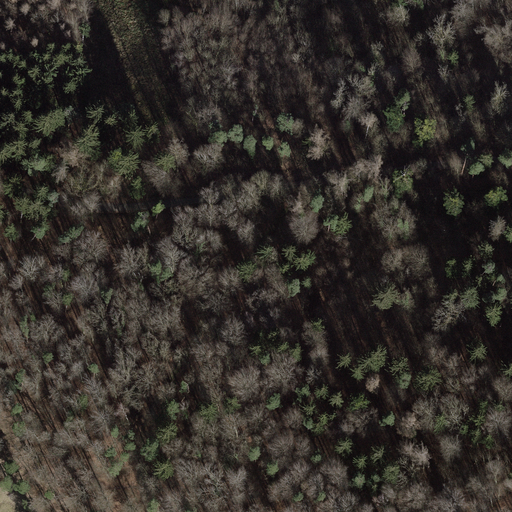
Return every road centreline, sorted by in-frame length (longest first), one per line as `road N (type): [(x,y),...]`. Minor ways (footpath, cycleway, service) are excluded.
road 1 (track): [(321,180),(249,256),(150,412),(140,455),(150,511)]
road 2 (track): [(0,184),(87,206),(126,207),(321,180)]
road 3 (track): [(321,180),(511,158)]
